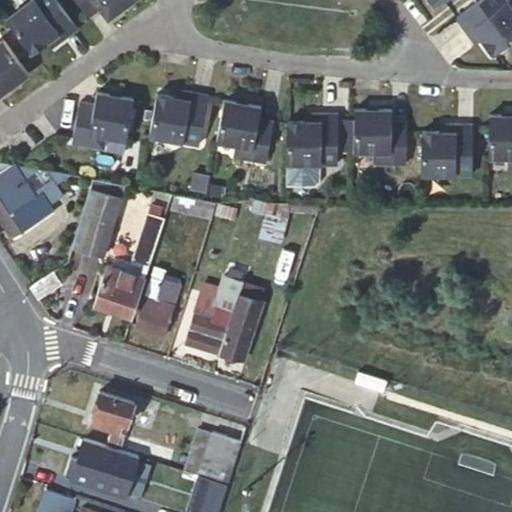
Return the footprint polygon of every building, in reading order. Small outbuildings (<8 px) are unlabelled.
[(56,0),(30,0),(6,18),(31,52),(46,41),(55,35),(59,41),(77,28),(56,0)] [(76,0),(88,16),(101,7),(108,17),(120,8),(127,3),(131,0),(76,0)] [(511,40),(511,9),(505,0),(480,0),(457,18),(470,36),(476,31),(482,40),(493,54),(511,40)] [(482,40),(476,31),(470,36),(476,44),(482,40)] [(59,41),(55,35),(46,41),(50,47),(59,41)] [(0,94),(10,87),(17,82),(29,74),(3,39),(0,41),(0,94)] [(186,91),(176,89),(174,96),(185,98),(186,91)] [(111,94),(97,91),(94,103),(79,100),(72,141),(103,147),(105,135),(125,139),(133,98),(120,95),(111,94)] [(208,95),(186,91),(185,98),(174,96),(156,93),(149,135),(199,144),(208,95)] [(238,102),(224,99),(216,140),(237,144),(234,156),(266,162),(273,121),(258,118),(261,106),(246,103),(238,102)] [(369,109),(355,109),(354,151),(374,151),(374,163),(406,164),(407,123),(392,122),(392,110),(377,109),(369,109)] [(304,121),(287,121),(286,163),(337,164),(338,114),(315,113),(315,121),(304,121)] [(504,116),(490,115),(489,157),(509,158),(509,170),(511,169),(511,115),(511,116),(504,116)] [(473,125),(450,125),(450,132),(439,132),(422,132),(421,174),(472,175),(473,125)] [(0,160),(0,208),(15,229),(50,205),(32,179),(35,167),(0,160)] [(93,178),(74,244),(104,253),(124,183),(93,178)] [(199,213),(213,218),(218,201),(198,197),(197,201),(201,202),(199,213)] [(265,214),(268,203),(251,202),(249,207),(254,209),(253,210),(265,214)] [(96,303),(133,314),(164,217),(150,212),(134,259),(121,255),(117,256),(113,259),(112,263),(109,262),(96,303)] [(261,236),(282,237),(284,216),(262,214),(261,236)] [(61,265),(32,284),(30,286),(38,298),(69,277),(61,265)] [(240,280),(225,275),(222,287),(218,298),(234,303),(236,291),(240,280)] [(185,340),(218,351),(242,358),(260,299),(236,291),(234,303),(232,308),(217,303),(218,298),(222,287),(204,282),(197,304),(185,340)] [(148,286),(146,293),(176,303),(179,296),(148,286)] [(176,303),(146,293),(135,325),(167,335),(176,303)] [(135,402),(100,391),(93,413),(95,414),(92,422),(113,429),(109,443),(122,446),(135,402)] [(199,474),(212,431),(198,426),(184,470),(199,474)] [(228,484),(242,440),(212,431),(199,474),(228,484)] [(84,448),(53,438),(38,483),(69,493),(84,448)] [(219,511),(228,484),(199,474),(190,502),(219,511)]
